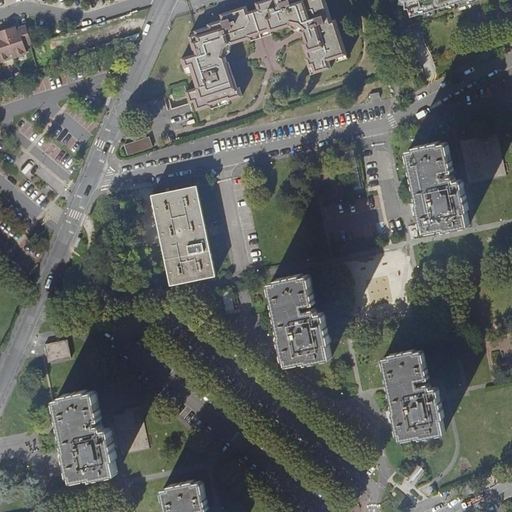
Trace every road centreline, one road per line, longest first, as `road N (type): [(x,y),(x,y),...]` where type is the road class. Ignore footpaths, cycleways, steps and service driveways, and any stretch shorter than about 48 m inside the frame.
road 1 (residential): [(389,122),(92,180)]
road 2 (residential): [(92,180),(0,394)]
road 3 (residential): [(172,0),(92,180)]
road 4 (residential): [(389,122),(511,57)]
